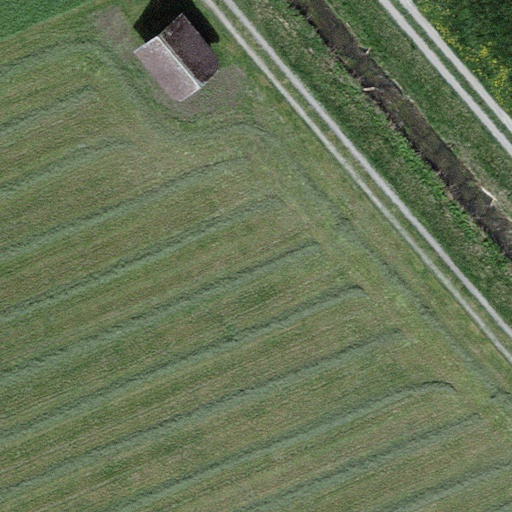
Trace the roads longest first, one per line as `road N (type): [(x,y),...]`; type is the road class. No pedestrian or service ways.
road 1 (track): [(511,347),(221,0)]
road 2 (track): [(396,0),(511,135)]
